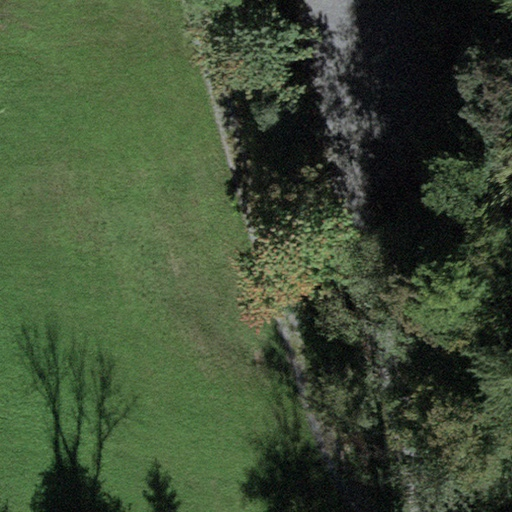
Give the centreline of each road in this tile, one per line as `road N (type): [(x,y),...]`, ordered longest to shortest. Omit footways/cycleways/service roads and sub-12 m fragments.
road 1 (track): [(393,511),(300,329),(200,0)]
road 2 (track): [(431,511),(338,100),(304,0)]
